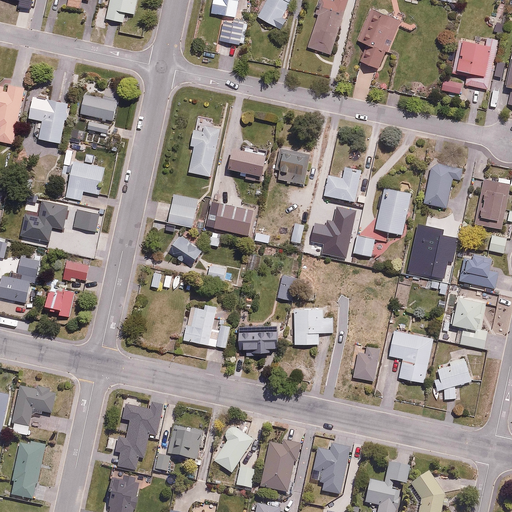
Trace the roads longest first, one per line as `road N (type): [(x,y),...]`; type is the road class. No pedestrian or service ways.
road 1 (residential): [(492,449),(97,365)]
road 2 (residential): [(162,66),(506,141)]
road 3 (residential): [(162,66),(97,365)]
road 4 (residential): [(0,31),(162,66)]
road 5 (residential): [(97,365),(66,511)]
